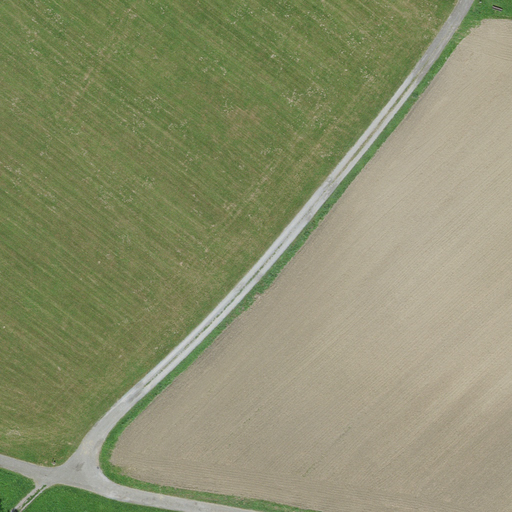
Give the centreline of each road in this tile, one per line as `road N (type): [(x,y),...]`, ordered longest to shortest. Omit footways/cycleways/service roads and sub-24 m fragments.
road 1 (track): [(466,0),(432,61),(258,278),(59,478)]
road 2 (track): [(221,511),(59,478)]
